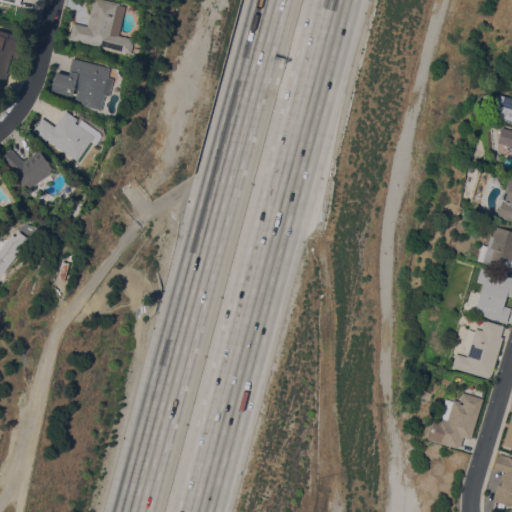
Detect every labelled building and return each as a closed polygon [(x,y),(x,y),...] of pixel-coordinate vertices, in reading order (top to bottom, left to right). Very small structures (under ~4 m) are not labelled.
[(118,35),(133,38),(131,43),(133,43),(131,53),(69,38),(73,23),(87,26),(93,0),(108,0),(120,3),(119,4),(125,6),(118,35)] [(0,29),(24,37),(18,55),(13,54),(4,86),(0,84),(0,29)] [(110,67),(107,76),(113,78),(109,95),(105,94),(101,109),(74,103),(78,88),(75,88),(72,96),(51,91),(56,71),(69,75),(73,58),(110,67)] [(511,97),(511,122),(492,117),(499,94),(511,97)] [(100,132),(98,134),(101,136),(96,144),(90,141),(77,160),(47,139),(46,140),(32,131),(41,117),(54,126),(66,110),(77,118),(75,122),(78,124),(81,119),(100,132)] [(511,130),(511,158),(510,158),(511,150),(511,146),(497,142),(502,127),(511,130)] [(38,149),(54,170),(25,191),(15,178),(18,176),(0,159),(11,148),(24,160),(38,149)] [(504,191),(508,178),(511,179),(511,221),(496,216),(504,191)] [(511,230),(511,272),(506,271),(507,269),(482,262),(482,261),(477,259),(482,244),(487,246),(490,235),(492,236),(495,226),(511,230)] [(0,249),(12,233),(15,236),(19,231),(29,238),(2,274),(0,272),(0,249)] [(66,273),(70,274),(68,280),(65,279),(64,280),(57,278),(62,261),(69,263),(66,273)] [(511,307),(507,323),(502,321),(474,312),(483,283),(482,282),(486,269),(507,276),(508,275),(511,275),(511,279),(504,305),(511,307)] [(490,378),(451,366),(455,353),(466,356),(468,351),(461,349),(467,328),(474,330),(475,328),(482,330),(485,319),(504,325),(500,336),(503,337),(490,378)] [(470,438),(463,436),(460,446),(458,445),(457,447),(427,437),(434,415),(439,417),(445,398),(453,400),(454,399),(459,400),(462,391),(483,397),(470,438)] [(511,449),(502,446),(511,412),(511,449)] [(498,452),(510,456),(510,457),(511,457),(511,503),(510,505),(492,500),(497,483),(501,484),(502,480),(500,480),(503,470),(497,468),(496,470),(494,470),(495,468),(494,467),(498,452)]
